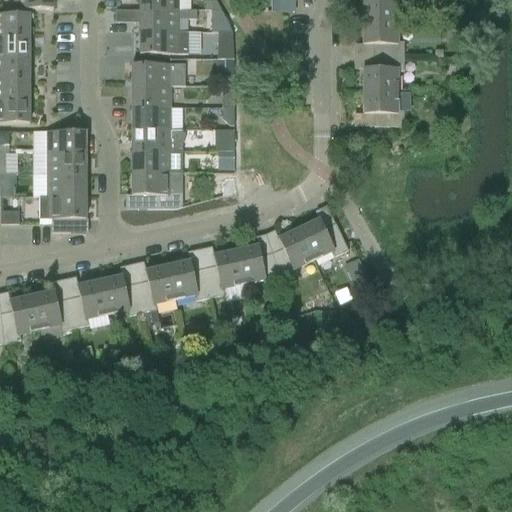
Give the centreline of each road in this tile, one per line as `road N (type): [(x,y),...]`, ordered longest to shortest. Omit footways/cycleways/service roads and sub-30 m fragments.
road 1 (residential): [(110,252),(294,199),(322,172),(327,0)]
road 2 (motorway): [(511,400),(392,436),(278,511)]
road 3 (residential): [(110,252),(105,140),(87,103),(87,0)]
